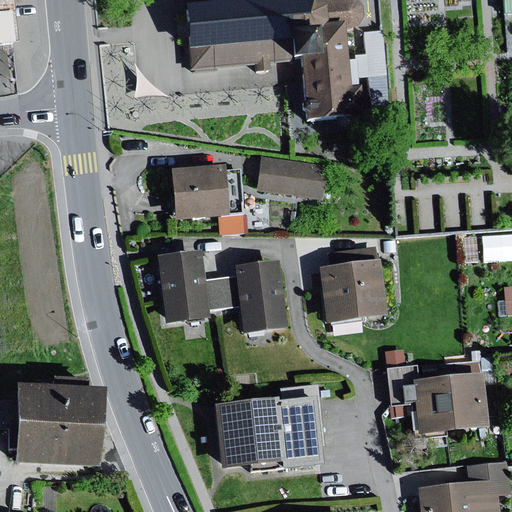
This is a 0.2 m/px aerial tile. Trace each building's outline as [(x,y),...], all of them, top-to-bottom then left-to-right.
[(0,0),(0,12),(16,12),(14,0),(0,0)] [(178,0),(185,76),(214,73),(215,69),(248,66),(249,75),(271,73),(270,64),(290,61),(305,60),(300,0),(178,0)] [(300,0),(305,60),(290,61),(295,121),(353,117),(351,88),(341,89),(337,31),(343,30),(350,28),(354,25),(358,18),(358,13),(357,7),(352,1),(348,0),(300,0)] [(511,0),(498,0),(500,14),(511,13),(511,0)] [(16,12),(0,12),(0,48),(20,46),(16,12)] [(379,32),(362,33),(365,77),(383,76),(379,32)] [(383,76),(365,77),(368,111),(385,110),(383,76)] [(322,167),(259,158),(254,193),(317,202),(322,167)] [(217,166),(162,170),(166,221),(215,217),(241,215),(237,168),(217,170),(217,166)] [(241,215),(215,217),(216,235),(242,234),(241,215)] [(511,235),(480,238),(482,262),(511,260),(511,235)] [(194,253),(150,258),(158,325),(202,320),(201,312),(197,281),(194,253)] [(273,261),(228,266),(230,277),(233,308),(237,334),(281,328),(273,261)] [(372,261),(312,269),(320,324),(379,316),(372,261)] [(233,308),(230,277),(213,279),(217,310),(233,308)] [(217,310),(213,279),(197,281),(201,312),(217,310)] [(511,300),(502,301),(504,317),(511,315),(511,300)] [(400,351),(382,353),(384,367),(401,366),(400,351)] [(476,374),(412,381),(411,368),(383,371),(387,407),(407,405),(411,436),(482,428),(476,374)] [(3,386),(2,401),(1,430),(0,439),(0,464),(86,470),(91,389),(79,388),(80,380),(44,378),(43,389),(3,386)] [(276,390),(278,401),(307,398),(313,448),(320,447),(313,386),(276,390)] [(269,398),(206,405),(214,469),(272,463),(273,469),(315,464),(313,448),(307,398),(278,401),(270,402),(269,398)] [(463,467),(465,485),(492,482),(507,480),(505,463),(463,467)] [(465,485),(412,490),(414,511),(495,511),(492,482),(465,485)]
